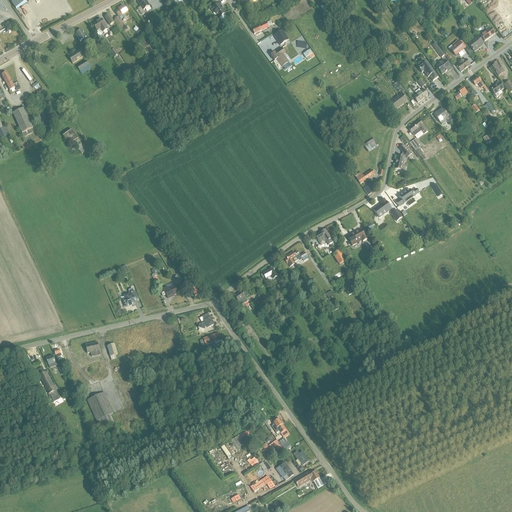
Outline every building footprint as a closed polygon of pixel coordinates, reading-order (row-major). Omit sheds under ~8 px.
[(10,0),(16,9),(29,0),(10,0)] [(150,6),(145,0),(138,0),(137,1),(141,7),(138,9),(142,15),(145,13),(143,10),(150,6)] [(221,7),(222,7),(220,3),(211,10),(213,13),(215,12),(219,19),(226,14),(223,9),(221,7)] [(118,17),(114,19),(122,31),(124,31),(122,28),(124,27),(122,24),(123,24),(119,18),(122,16),(124,19),(127,17),(127,18),(130,16),(128,12),(124,6),(115,12),(118,17)] [(105,17),(110,25),(114,22),(109,14),(105,17)] [(102,19),(93,25),(97,31),(96,32),(98,35),(100,36),(102,34),(103,32),(108,29),(105,26),(106,26),(102,19)] [(252,30),(254,35),(256,34),(257,36),(260,34),(259,32),(273,26),(271,21),(252,30)] [(485,41),(495,34),(491,29),(490,29),(488,27),(485,28),(487,31),(481,36),(485,41)] [(282,30),(274,35),(280,45),(288,40),(282,30)] [(84,45),(89,42),(88,40),(87,38),(82,31),(76,35),(80,42),(82,41),(84,45)] [(481,45),(484,43),(478,36),(468,44),(474,52),(482,46),(481,45)] [(147,40),(136,47),(143,57),(147,54),(144,49),(150,45),(147,40)] [(458,40),(448,48),(456,57),(465,48),(464,48),(466,46),(461,41),(460,42),(458,40)] [(444,56),(440,50),(436,44),(433,47),(436,52),(441,59),(444,56)] [(275,52),(270,55),(274,61),(276,60),(282,68),(283,67),(285,70),(291,66),(289,63),(289,62),(284,55),(286,54),(282,48),(275,53),(275,52)] [(69,57),(73,64),(84,57),(80,50),(69,57)] [(310,50),(303,54),(306,58),(310,55),(312,58),(314,56),(313,54),(310,50)] [(461,73),(471,66),(466,59),(464,60),(459,63),(459,64),(456,66),(461,73)] [(433,82),(438,78),(435,73),(434,73),(427,62),(425,63),(423,60),(418,64),(420,67),(418,68),(422,73),(424,72),(428,78),(429,77),(433,82)] [(82,75),(89,71),(91,69),(89,66),(89,65),(87,61),(77,67),(82,75)] [(451,70),(444,61),(435,68),(441,76),(447,72),(448,73),(451,70)] [(504,73),(501,69),(500,70),(496,65),(492,68),(495,73),(498,77),(504,73)] [(7,73),(2,75),(5,82),(6,82),(9,88),(10,91),(15,88),(7,73)] [(486,91),(487,90),(478,78),(472,82),(475,86),(478,84),(481,89),(483,88),(486,91)] [(425,86),(421,80),(417,83),(421,89),(425,86)] [(500,95),(498,93),(504,89),(499,82),(496,84),(496,85),(490,89),(496,97),(500,95)] [(463,89),(458,92),(459,94),(454,98),(457,102),(462,98),(463,99),(468,95),(463,89)] [(417,95),(414,98),(418,103),(428,95),(424,90),(421,92),(419,90),(415,93),(417,95)] [(394,111),(407,101),(402,94),(389,103),(394,111)] [(489,104),(486,106),(485,107),(487,109),(488,108),(493,115),(496,113),(489,104)] [(475,106),(472,108),(477,115),(480,113),(475,106)] [(24,137),(35,132),(24,108),(13,114),(24,137)] [(443,110),(434,116),(440,124),(441,123),(442,125),(447,122),(446,120),(449,118),(451,122),(454,120),(451,116),(448,117),(443,110)] [(420,121),(409,129),(412,133),(415,137),(422,132),(424,135),(428,132),(420,121)] [(3,128),(0,129),(0,135),(1,138),(10,134),(6,126),(3,128)] [(82,154),(87,151),(72,130),(63,136),(69,145),(73,142),(79,151),(82,154)] [(489,135),(483,139),(487,144),(493,140),(489,135)] [(368,153),(378,146),(374,139),(364,145),(368,153)] [(415,140),(409,144),(413,149),(415,148),(419,146),(419,145),(415,140)] [(397,156),(394,169),(402,171),(405,156),(407,158),(411,154),(404,145),(399,149),(403,153),(402,156),(397,156)] [(360,185),(375,174),(372,170),(363,176),(361,173),(355,177),(360,185)] [(433,186),(432,187),(435,192),(438,197),(440,195),(442,194),(441,192),(436,184),(433,186)] [(368,196),(372,194),(367,187),(364,189),(368,196)] [(401,200),(396,203),(399,207),(404,204),(415,197),(414,197),(419,193),(417,189),(412,192),(410,190),(399,197),(401,200)] [(382,204),(373,211),(376,215),(376,216),(377,218),(378,217),(379,218),(392,209),(386,201),(386,202),(384,199),(380,202),(382,204)] [(391,214),(397,222),(402,218),(397,210),(391,214)] [(316,236),(319,241),(319,240),(320,242),(319,242),(321,245),(325,243),(324,243),(325,242),(326,242),(328,246),(333,243),(325,230),(316,236)] [(348,237),(352,246),(357,244),(356,242),(361,239),(363,242),(367,240),(362,230),(357,232),(348,237)] [(339,265),(346,261),(339,251),(333,255),(339,265)] [(287,259),(285,261),(287,264),(288,264),(290,267),(295,264),(299,261),(302,260),(303,262),(308,259),(307,256),(305,253),(300,256),(299,255),(297,252),(294,253),(294,252),(286,257),(287,259)] [(271,276),(273,279),(277,277),(272,269),(261,276),(265,283),(267,281),(266,279),(271,276)] [(178,276),(172,279),(175,283),(176,283),(177,285),(182,282),(178,276)] [(199,294),(191,283),(188,285),(193,291),(191,292),(195,297),(199,294)] [(174,296),(178,294),(175,286),(168,289),(167,287),(160,290),(163,297),(166,295),(168,299),(175,296),(174,296)] [(278,286),(271,290),(278,299),(284,295),(278,286)] [(128,299),(123,301),(126,307),(135,304),(134,301),(137,300),(134,292),(133,289),(128,291),(130,294),(126,296),(128,299)] [(241,291),(234,296),(238,302),(240,304),(243,302),(244,304),(248,302),(245,298),(249,295),(246,291),(243,293),(242,293),(241,291)] [(250,304),(253,310),(258,308),(254,302),(250,304)] [(201,322),(204,321),(204,323),(199,325),(198,328),(204,330),(205,327),(207,328),(210,327),(211,327),(214,325),(208,314),(202,317),(200,319),(201,322)] [(203,339),(203,340),(200,341),(201,346),(205,345),(221,340),(219,334),(203,339)] [(91,353),(92,357),(100,355),(98,343),(97,343),(95,344),(94,344),(90,345),(86,346),(87,354),(91,353)] [(111,361),(117,359),(116,356),(118,355),(115,345),(107,347),(111,361)] [(46,359),(50,369),(57,366),(53,356),(46,359)] [(42,368),(36,371),(49,395),(50,394),(54,402),(60,399),(56,391),(58,390),(56,385),(54,386),(47,374),(49,373),(48,371),(45,373),(42,368)] [(114,414),(104,393),(87,401),(101,431),(115,425),(110,415),(114,414)] [(274,424),(273,424),(273,425),(272,426),(278,436),(281,434),(284,438),(289,434),(282,425),(279,420),(273,423),(274,424)] [(250,433),(262,426),(261,424),(259,426),(258,426),(257,426),(258,427),(249,431),(248,431),(248,432),(247,431),(246,433),(246,432),(243,434),(243,433),(238,436),(245,446),(248,450),(251,448),(248,444),(251,441),(253,444),(256,442),(253,439),(251,441),(249,438),(252,436),(250,433)] [(231,442),(225,446),(232,455),(245,446),(238,436),(231,441),(231,442)] [(266,444),(262,446),(267,454),(276,447),(277,450),(280,448),(281,449),(282,448),(276,440),(268,446),(267,444),(270,441),(268,439),(264,442),(266,444)] [(287,442),(281,446),(286,452),(291,448),(287,442)] [(294,455),(295,457),(297,461),(296,462),(299,466),(301,464),(302,466),(308,462),(305,456),(303,453),(299,455),(297,452),(294,455)] [(250,459),(247,461),(253,468),(258,464),(254,458),(251,461),(250,459)] [(287,476),(289,479),(294,475),(285,463),(275,469),(282,479),(287,476)] [(324,486),(316,472),(311,475),(309,472),(303,476),(294,481),(299,488),(311,481),(312,483),(314,482),(317,490),(324,486)] [(253,486),(250,487),(254,493),(265,485),(267,485),(270,489),(275,487),(268,476),(267,476),(253,486)]
